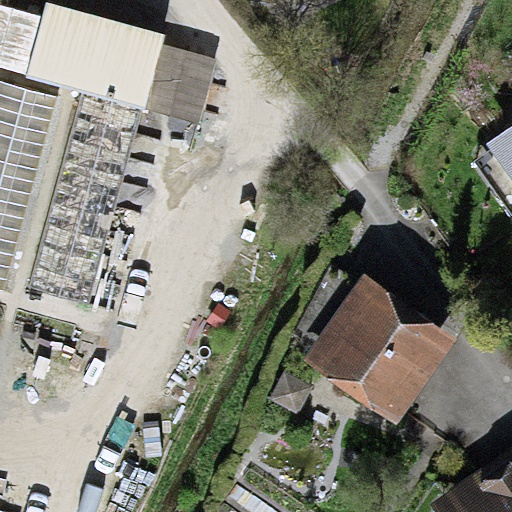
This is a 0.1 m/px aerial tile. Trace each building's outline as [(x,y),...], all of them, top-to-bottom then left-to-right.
[(85,93),(144,110),(161,48),(39,14),(22,76),(85,93)] [(0,284),(8,287),(60,101),(0,84),(0,284)] [(144,110),(85,93),(30,292),(89,308),(144,110)] [(511,131),(499,141),(511,159),(511,131)] [(367,282),(306,376),(398,434),(458,340),(367,282)] [(511,511),(511,465),(451,510),(453,511),(511,511)]
